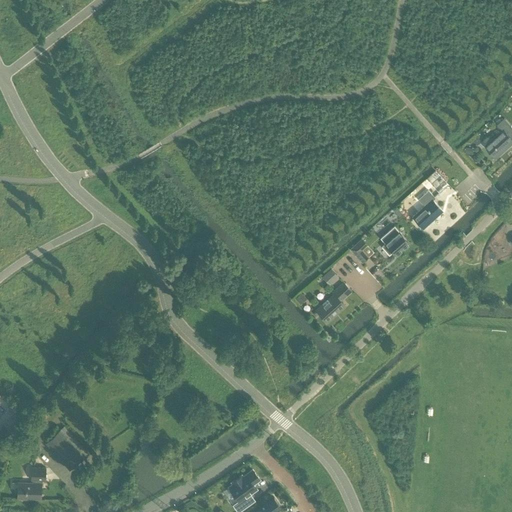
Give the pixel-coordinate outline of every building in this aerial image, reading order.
[(511,138),(504,129),(486,146),(496,157),(511,142),(511,138)] [(426,178),(439,193),(448,185),(435,170),(426,178)] [(418,199),(424,206),(413,217),(423,228),(442,211),(433,200),(435,198),(428,190),(418,199)] [(380,238),(385,243),(382,247),(389,255),(393,251),(395,255),(409,243),(394,226),(380,238)] [(361,239),(351,249),(362,262),(368,256),(362,250),(367,245),(361,239)] [(331,269),(322,277),(329,284),(338,276),(331,269)] [(316,310),(327,321),(345,305),(340,300),(351,290),(344,282),(332,292),(334,294),(316,310)] [(45,442),(69,469),(87,453),(63,426),(45,442)] [(45,481),(45,467),(31,467),(31,480),(32,480),(32,483),(18,482),(17,498),(41,499),(41,483),(40,483),(40,480),(45,481)] [(238,511),(248,504),(243,498),(256,488),(253,483),(259,479),(252,469),(242,476),(241,474),(232,481),(233,483),(229,486),(239,500),(233,504),(238,511)] [(256,509),(252,511),(274,511),(281,506),(273,497),(256,509)]
